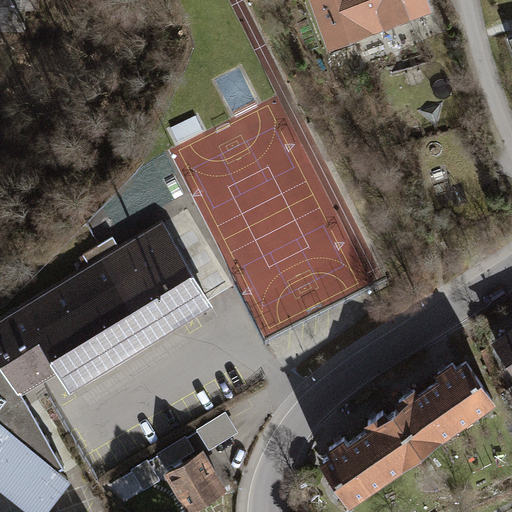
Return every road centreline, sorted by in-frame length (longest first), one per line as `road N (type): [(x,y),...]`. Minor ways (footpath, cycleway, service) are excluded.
road 1 (residential): [(511,271),(326,394),(278,462),(267,511)]
road 2 (residential): [(511,138),(467,0)]
